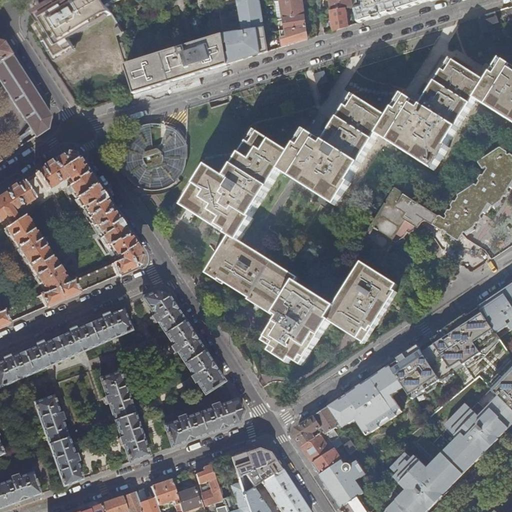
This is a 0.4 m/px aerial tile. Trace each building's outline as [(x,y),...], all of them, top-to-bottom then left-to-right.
[(123,33),(113,17),(102,0),(58,0),(31,16),(28,29),(47,57),(55,68),(62,81),(75,101),(77,104),(91,109),(134,94),(125,66),(116,37),(123,33)] [(102,0),(113,17),(124,9),(119,0),(102,0)] [(268,52),(265,33),(264,27),(263,16),(241,19),(237,0),(236,0),(239,18),(241,32),(223,35),(228,64),(249,58),(268,52)] [(263,16),(260,0),(237,0),(241,19),(263,16)] [(302,3),(301,0),(286,0),(280,1),(283,18),(304,15),(302,3)] [(357,6),(355,0),(329,0),(330,2),(331,11),(345,9),(352,8),(352,7),(357,6)] [(361,0),(362,5),(357,6),(359,23),(385,15),(401,10),(433,0),(361,0)] [(345,9),(331,11),(333,23),(334,31),(341,29),(348,27),(345,9)] [(494,12),(479,16),(480,19),(476,20),(481,33),(493,29),(491,24),(497,22),(494,12)] [(304,20),(304,15),(283,18),(284,24),(279,25),(280,31),(305,27),(304,20)] [(308,39),(305,27),(280,31),(282,47),(298,42),(308,39)] [(181,79),(228,64),(223,35),(125,66),(134,94),(181,79)] [(0,160),(47,129),(50,117),(9,54),(2,44),(0,43),(0,160)] [(374,54),(368,56),(372,67),(377,65),(374,54)] [(356,162),(361,155),(364,157),(378,135),(408,154),(410,152),(423,160),(421,162),(433,170),(448,147),(445,146),(457,128),(454,126),(458,119),(461,121),(475,99),(505,118),(506,116),(511,118),(511,69),(510,69),(511,65),(500,58),(485,80),(450,58),(426,97),(429,99),(425,106),(421,104),(421,105),(419,108),(412,104),(414,101),(402,93),(387,116),(353,94),(329,133),(332,134),(327,141),(324,140),(322,143),(315,139),(317,136),(305,129),(291,151),(257,129),(232,170),(235,172),(231,179),(228,177),(227,178),(226,180),(219,176),(220,173),(208,166),(183,205),(203,218),(213,224),(215,222),(229,231),(227,233),(230,235),(207,272),(219,280),(220,279),(249,297),(271,262),(239,241),(253,218),(251,217),(262,199),(259,197),(263,190),(267,193),(281,170),(311,189),(312,187),(326,195),(324,197),(336,205),(350,183),(348,182),(359,164),(356,162)] [(322,71),(311,74),(315,85),(326,81),(322,71)] [(508,191),(511,184),(511,157),(507,155),(508,154),(508,153),(508,152),(500,148),(499,148),(479,161),(478,163),(483,170),(484,170),(486,169),(487,169),(477,186),(458,198),(445,218),(441,216),(438,216),(405,195),(403,197),(401,195),(403,193),(403,192),(397,188),(395,189),(387,200),(388,203),(387,205),(385,204),(363,240),(385,254),(393,241),(396,243),(404,238),(407,233),(410,234),(418,229),(421,224),(430,229),(434,236),(442,231),(440,230),(445,222),(452,226),(447,235),(457,241),(459,241),(463,234),(463,233),(465,234),(473,229),(477,223),(479,224),(482,219),(481,217),(488,205),(493,207),(502,201),(504,197),(507,197),(510,192),(508,191)] [(423,160),(410,152),(408,154),(421,162),(423,160)] [(0,326),(123,273),(137,268),(141,256),(85,170),(76,157),(64,154),(47,165),(35,173),(34,174),(46,192),(66,178),(71,184),(67,187),(114,259),(117,257),(119,260),(112,263),(112,264),(72,281),(71,280),(67,283),(23,216),(16,220),(12,214),(34,199),(22,182),(7,192),(0,196),(0,326)] [(326,195),(312,187),(311,189),(324,197),(326,195)] [(229,231),(215,222),(213,224),(227,233),(229,231)] [(447,235),(452,226),(445,222),(440,230),(442,231),(443,231),(447,233),(447,235)] [(291,358),(302,365),(329,322),(365,344),(396,293),(394,291),(397,285),(363,263),(335,307),(296,282),(298,278),(272,262),(249,300),(274,316),(275,314),(280,317),(265,342),(273,347),(270,351),(288,363),(291,358)] [(511,286),(497,296),(480,308),(496,334),(507,326),(510,331),(511,329),(511,286)] [(197,381),(205,394),(223,382),(214,368),(167,296),(155,293),(149,295),(143,298),(154,314),(150,316),(155,323),(158,321),(173,345),(170,347),(175,353),(178,352),(193,375),(190,377),(194,383),(197,381)] [(511,355),(509,353),(496,334),(480,308),(425,344),(391,367),(412,399),(425,420),(427,422),(481,378),(501,397),(511,407),(511,355)] [(0,362),(0,386),(131,330),(122,310),(109,316),(108,313),(67,331),(68,333),(55,339),(43,344),(42,341),(35,345),(36,347),(10,358),(9,356),(2,359),(3,361),(0,362)] [(364,433),(400,410),(391,396),(397,392),(405,404),(412,399),(391,367),(377,376),(330,407),(341,424),(344,428),(346,426),(356,421),(364,433)] [(123,446),(130,462),(138,459),(148,456),(119,373),(100,379),(106,396),(104,397),(107,405),(109,404),(121,438),(119,438),(121,446),(123,446)] [(34,403),(63,486),(76,482),(82,479),(76,463),(78,462),(75,454),(73,455),(61,421),(63,420),(61,413),(58,414),(52,397),(34,403)] [(490,448),(511,426),(511,407),(501,397),(481,418),(467,405),(446,426),(459,440),(430,470),(416,457),(413,460),(407,454),(392,470),(397,476),(394,479),(408,492),(388,511),(428,511),(439,501),(490,448)] [(164,426),(172,447),(185,442),(239,423),(243,411),(239,406),(236,401),(219,406),(218,404),(210,406),(211,409),(185,419),(184,416),(176,419),(177,421),(164,426)] [(341,424),(330,407),(320,413),(315,417),(325,432),(326,434),(341,424)] [(325,432),(315,417),(299,427),(297,439),(300,444),(302,447),(325,432)] [(331,451),(324,441),(329,438),(326,434),(325,432),(302,447),(307,455),(313,464),(331,451)] [(335,449),(343,444),(339,438),(331,443),(335,449)] [(358,449),(352,441),(345,446),(350,454),(358,449)] [(262,482),(274,474),(275,474),(281,470),(269,452),(258,448),(251,451),(230,458),(235,474),(244,471),(243,468),(250,465),(250,464),(253,463),(256,471),(237,478),(238,481),(243,495),(253,488),(262,482)] [(342,460),(335,449),(331,451),(313,464),(315,467),(320,475),(342,460)] [(331,491),(363,471),(358,462),(351,466),(350,465),(349,464),(346,464),(345,465),(342,460),(320,475),(331,491)] [(215,478),(210,466),(206,467),(203,469),(204,472),(196,475),(199,484),(215,478)] [(308,511),(302,502),(281,470),(275,474),(274,474),(262,482),(281,511),(308,511)] [(365,494),(356,481),(365,474),(363,471),(331,491),(342,508),(360,496),(365,494)] [(0,508),(40,495),(40,494),(32,474),(19,479),(18,476),(10,478),(11,481),(0,485),(0,508)] [(175,493),(171,480),(161,483),(151,487),(155,498),(157,506),(173,500),(176,511),(181,511),(175,493)] [(249,511),(243,495),(238,481),(227,485),(236,510),(230,511),(249,511)] [(200,506),(193,487),(185,490),(175,493),(181,511),(200,506)] [(226,511),(218,488),(202,494),(206,506),(214,504),(216,511),(226,511)] [(268,511),(253,488),(243,495),(249,511),(268,511)] [(159,511),(157,506),(155,498),(148,500),(144,489),(135,493),(141,511),(159,511)] [(141,511),(135,493),(126,496),(99,506),(101,511),(141,511)] [(370,511),(360,496),(342,508),(344,511),(370,511)]
